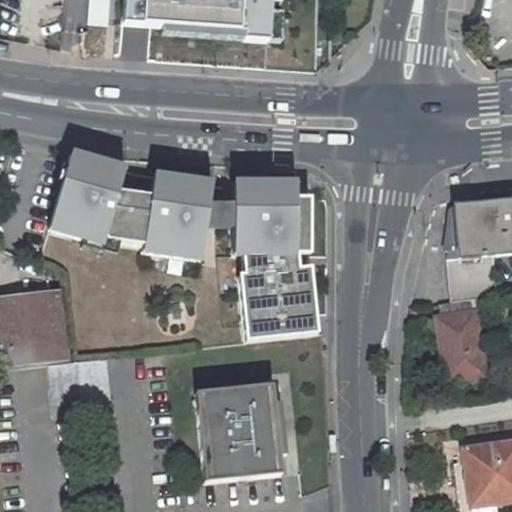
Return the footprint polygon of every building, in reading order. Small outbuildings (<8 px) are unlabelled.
[(91,0),(91,26),(113,27),(112,0),(91,0)] [(122,0),(121,28),(247,36),(246,43),(281,45),(282,17),(273,16),(274,6),(282,6),(282,0),(122,0)] [(125,166),(71,150),(47,233),(102,248),(105,239),(119,190),(125,166)] [(214,181),(156,172),(152,196),(144,245),(143,255),(201,264),(207,229),(211,203),(214,181)] [(298,180),(234,179),(234,203),(234,229),(235,258),(243,258),(245,275),(239,275),(246,344),(320,337),(313,267),(301,269),(300,255),(313,256),(313,197),(299,197),(298,180)] [(152,196),(119,190),(105,239),(144,245),(152,196)] [(511,199),(456,204),(448,210),(443,251),(447,252),(446,261),(450,304),(498,296),(495,256),(511,254),(511,199)] [(234,203),(211,203),(207,229),(234,229),(234,203)] [(60,289),(0,296),(0,370),(47,365),(70,362),(60,289)] [(490,377),(480,309),(433,316),(443,384),(490,377)] [(47,365),(52,413),(107,408),(102,359),(70,362),(47,365)] [(271,380),(192,390),(202,481),(282,471),(271,380)] [(511,444),(463,452),(465,464),(471,507),(494,504),(511,501),(511,444)] [(465,464),(452,465),(458,511),(495,511),(494,504),(471,507),(465,464)]
